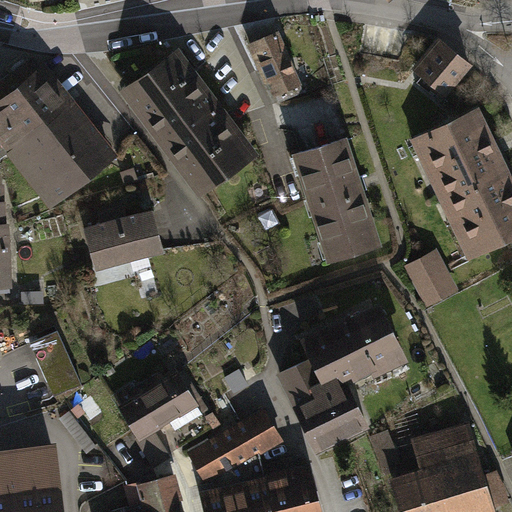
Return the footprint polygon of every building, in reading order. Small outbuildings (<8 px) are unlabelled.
[(280,30),(248,44),(256,61),(273,99),(304,86),(280,30)] [(472,65),(438,37),(413,68),(447,96),(472,65)] [(121,89),(200,197),(257,156),(178,48),(121,89)] [(0,81),(0,99),(42,68),(32,56),(0,81)] [(0,144),(7,154),(6,155),(50,210),(89,180),(119,156),(46,65),(42,68),(11,91),(0,99),(0,144)] [(511,172),(482,106),(410,140),(470,261),(511,241),(511,172)] [(349,136),(291,155),(328,266),(386,246),(364,182),(349,136)] [(0,289),(12,289),(10,224),(8,224),(6,183),(1,184),(1,175),(0,175),(0,289)] [(101,223),(83,229),(96,272),(165,252),(153,209),(127,217),(124,206),(118,207),(99,213),(101,223)] [(438,249),(406,266),(428,307),(460,290),(438,249)] [(318,454),(369,428),(348,384),(371,374),(374,379),(408,363),(381,305),(350,319),(349,316),(305,337),(314,356),(278,373),(318,454)] [(58,330),(31,342),(55,396),(83,383),(58,330)] [(140,396),(123,407),(141,436),(138,437),(154,463),(167,455),(151,429),(161,423),(168,434),(202,413),(178,373),(164,381),(160,374),(136,388),(140,396)] [(265,410),(191,453),(207,480),(212,477),(259,450),(281,437),(265,410)] [(422,470),(391,480),(401,511),(494,511),(493,506),(507,501),(498,471),(484,476),(467,423),(412,441),(422,470)] [(386,429),(370,436),(384,471),(400,465),(386,429)] [(0,511),(68,511),(60,443),(0,450),(0,511)] [(321,511),(308,462),(266,474),(259,450),(212,477),(215,492),(202,495),(206,511),(321,511)] [(126,511),(181,511),(177,498),(179,498),(173,475),(142,484),(149,505),(126,511)]
